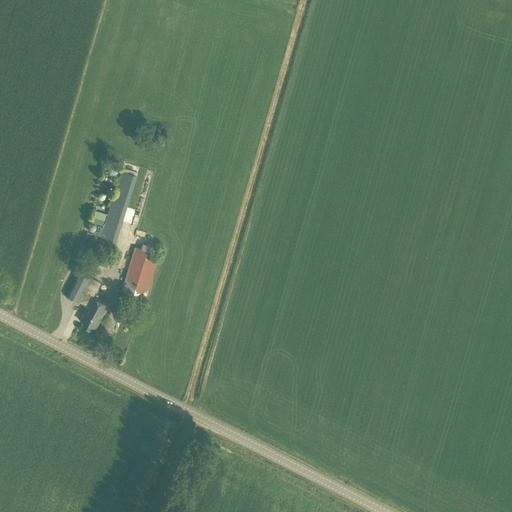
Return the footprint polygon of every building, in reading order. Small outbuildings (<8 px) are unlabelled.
[(113,175),(114,175),(115,175),(115,174),(116,174),(117,174),(117,173),(118,173),(118,172),(119,172),(119,171),(119,170),(119,169),(119,168),(119,167),(119,166),(118,165),(118,164),(117,164),(117,163),(116,163),(115,163),(115,162),(114,162),(113,162),(112,162),(111,162),(110,163),(109,163),(109,164),(108,164),(108,165),(107,165),(107,166),(107,167),(106,167),(106,168),(106,169),(106,170),(107,170),(107,171),(107,172),(108,172),(108,173),(109,173),(109,174),(110,174),(111,175),(112,175),(113,175)] [(113,250),(137,176),(121,171),(103,227),(101,226),(95,244),(113,250)] [(97,196),(98,197),(98,198),(98,199),(99,199),(100,200),(101,200),(102,200),(103,200),(104,199),(105,199),(105,198),(105,197),(106,197),(106,196),(106,195),(105,195),(105,194),(105,193),(104,193),(104,192),(103,192),(102,192),(101,192),(100,192),(99,192),(99,193),(98,193),(98,194),(98,195),(97,195),(97,196)] [(103,225),(106,213),(95,210),(91,221),(103,225)] [(88,227),(88,228),(88,229),(89,230),(90,231),(91,231),(92,231),(93,231),(94,231),(95,230),(96,229),(96,228),(96,227),(96,226),(96,225),(95,225),(95,224),(94,224),(93,223),(92,223),(91,223),(90,224),(89,224),(89,225),(88,225),(88,226),(88,227)] [(152,251),(154,246),(143,242),(141,248),(135,246),(121,290),(146,297),(159,253),(152,251)] [(101,256),(89,252),(86,262),(95,265),(96,263),(107,266),(110,255),(102,253),(101,256)] [(105,313),(108,307),(106,306),(107,304),(93,297),(101,282),(78,270),(66,295),(87,306),(80,319),(96,327),(103,312),(105,313)]
